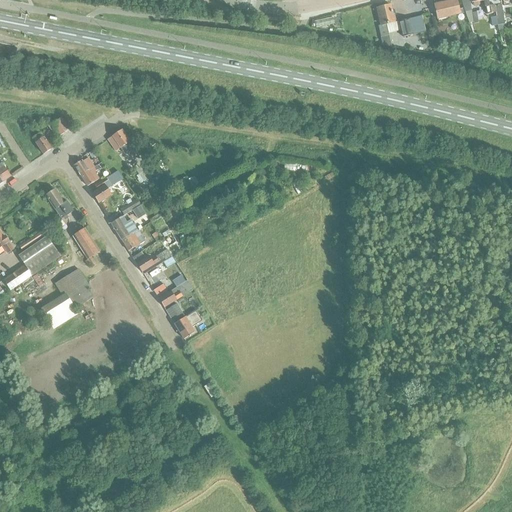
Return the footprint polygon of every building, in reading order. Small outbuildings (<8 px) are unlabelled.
[(455,0),(434,5),(437,19),(459,14),(456,0),(455,0)] [(460,0),(465,13),(469,23),(473,22),(472,12),(471,12),(468,0),(460,0)] [(471,0),(472,3),(473,3),(473,6),(474,7),(478,7),(479,5),(478,2),(484,1),(486,15),(495,12),(494,6),(494,5),(489,6),(489,1),(488,0),(471,0)] [(377,9),(381,25),(378,26),(380,37),(388,35),(386,25),(394,23),(394,21),(395,21),(394,15),(392,15),(390,6),(377,9)] [(494,6),(495,12),(496,16),(497,26),(498,31),(503,30),(501,18),(503,18),(501,6),(494,6)] [(399,21),(400,23),(403,37),(413,35),(409,19),(399,21)] [(49,127),(54,134),(57,132),(60,136),(70,130),(62,118),(52,125),(49,127)] [(122,130),(109,139),(117,151),(121,148),(124,154),(128,151),(129,153),(131,152),(135,158),(139,155),(122,130)] [(39,134),(33,138),(44,155),(52,149),(44,137),(41,139),(39,137),(41,136),(39,134)] [(74,166),(81,176),(94,167),(88,158),(83,162),(82,161),(74,166)] [(0,160),(0,176),(3,182),(11,177),(0,160)] [(297,165),(284,163),(283,170),(296,172),(297,165)] [(94,167),(81,176),(88,187),(99,179),(94,170),(95,170),(96,171),(100,169),(97,165),(94,167)] [(146,185),(134,167),(132,165),(128,165),(133,172),(135,170),(137,173),(135,175),(136,179),(139,184),(141,183),(143,186),(145,184),(146,186),(146,185)] [(137,166),(134,167),(146,185),(149,183),(137,166)] [(98,190),(92,194),(98,203),(112,195),(107,188),(122,178),(117,171),(106,178),(95,186),(98,190)] [(172,186),(179,196),(189,189),(182,179),(172,186)] [(220,182),(194,197),(198,203),(213,194),(212,193),(230,182),(227,179),(220,183),(220,182)] [(303,192),(297,181),(292,184),(297,195),(303,192)] [(45,196),(55,209),(54,209),(62,219),(74,210),(67,201),(65,203),(54,189),(45,196)] [(121,209),(124,215),(140,205),(136,199),(121,209)] [(140,206),(132,211),(137,219),(146,214),(140,206)] [(170,221),(172,225),(181,220),(179,217),(179,216),(176,211),(175,209),(166,214),(170,222),(170,221)] [(111,224),(122,240),(138,230),(131,220),(127,222),(123,216),(111,224)] [(169,241),(176,238),(172,227),(165,230),(169,241)] [(92,256),(100,251),(84,228),(72,236),(92,265),(96,262),(92,256)] [(24,248),(48,236),(45,229),(21,241),(24,248)] [(138,230),(122,240),(128,251),(144,241),(138,231),(138,230)] [(0,248),(3,246),(8,254),(14,250),(5,237),(4,237),(0,232),(0,248)] [(156,232),(152,235),(156,242),(161,239),(156,232)] [(19,255),(25,264),(4,279),(11,289),(32,275),(61,256),(48,236),(19,255)] [(165,259),(171,256),(167,249),(151,259),(149,255),(145,257),(141,251),(132,257),(142,272),(164,258),(165,259)] [(172,257),(163,262),(167,269),(176,263),(172,257)] [(40,309),(51,325),(75,310),(75,309),(93,298),(86,288),(89,287),(78,269),(55,284),(62,296),(40,309)] [(178,284),(188,279),(185,272),(174,277),(178,284)] [(188,280),(169,291),(164,284),(154,290),(159,298),(158,298),(164,307),(188,293),(194,289),(188,280)] [(166,310),(174,323),(184,339),(195,332),(191,326),(201,320),(195,310),(185,317),(177,304),(166,310)]
